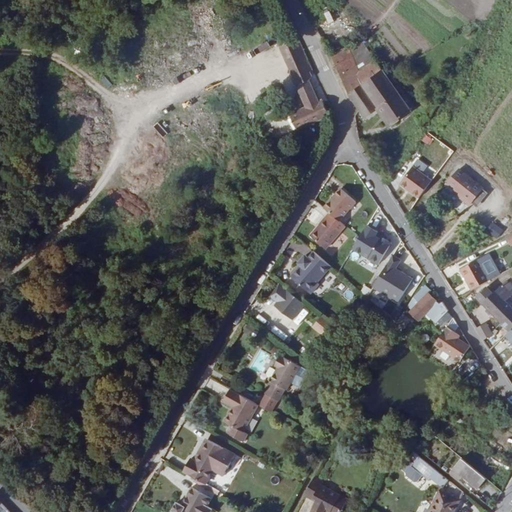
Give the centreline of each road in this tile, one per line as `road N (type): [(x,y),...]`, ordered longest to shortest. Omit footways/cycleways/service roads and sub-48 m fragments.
road 1 (residential): [(113,511),(323,163),(349,142)]
road 2 (unclassified): [(349,142),(511,402)]
road 3 (unclassified): [(349,142),(347,120),(288,0)]
